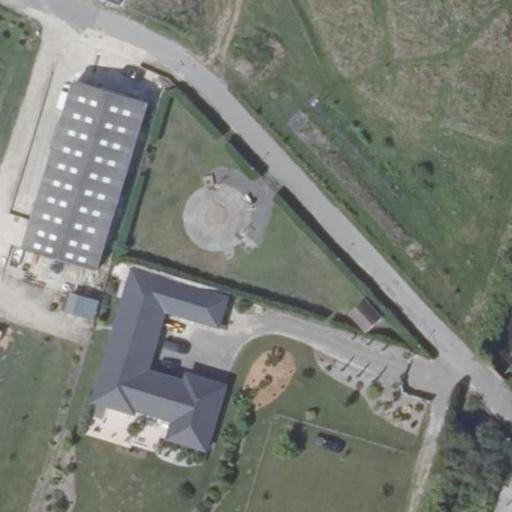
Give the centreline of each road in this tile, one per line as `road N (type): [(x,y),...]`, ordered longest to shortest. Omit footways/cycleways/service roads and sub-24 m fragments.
road 1 (residential): [(511,411),(201,82),(152,44),(37,0)]
road 2 (track): [(466,365),(511,178)]
road 3 (track): [(457,353),(414,511)]
